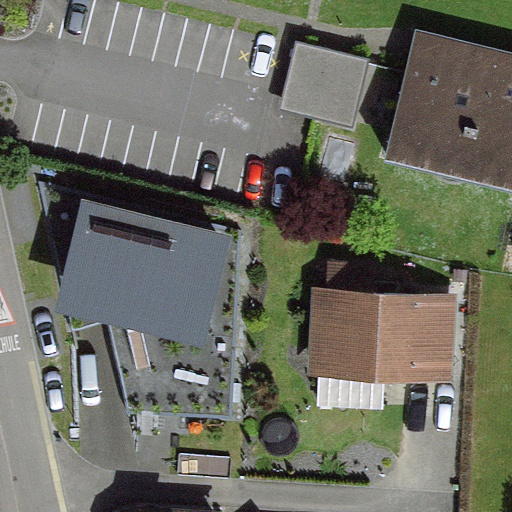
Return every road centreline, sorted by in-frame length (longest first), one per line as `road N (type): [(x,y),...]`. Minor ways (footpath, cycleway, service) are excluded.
road 1 (unknown): [(68,511),(164,486),(449,507)]
road 2 (unknown): [(0,45),(251,101)]
road 3 (residential): [(0,275),(53,511)]
